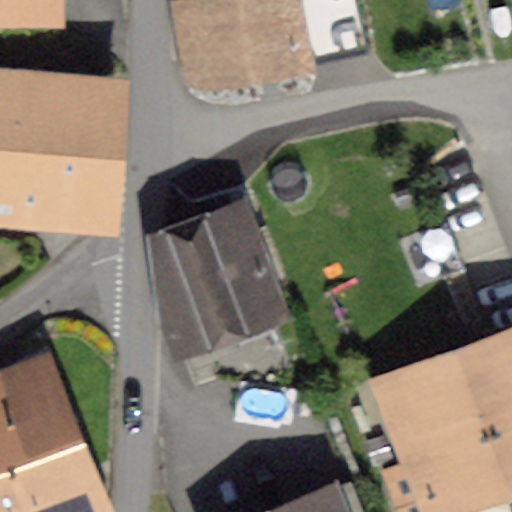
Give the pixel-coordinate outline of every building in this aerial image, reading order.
[(197,70),(242,61),(231,0),(228,0),(187,7),(197,70)] [(303,64),(367,49),(356,0),(260,0),(273,56),(300,52),(303,64)] [(0,196),(94,202),(102,73),(0,66),(0,196)] [(163,241),(162,301),(176,341),(272,307),(238,213),(163,241)] [(511,462),(511,342),(396,388),(425,459),(389,473),(403,511),(447,511),(440,492),(511,462)] [(0,488),(76,474),(34,363),(0,376),(0,488)] [(0,511),(90,511),(76,474),(0,488),(0,511)] [(361,511),(349,479),(265,511),(361,511)]
